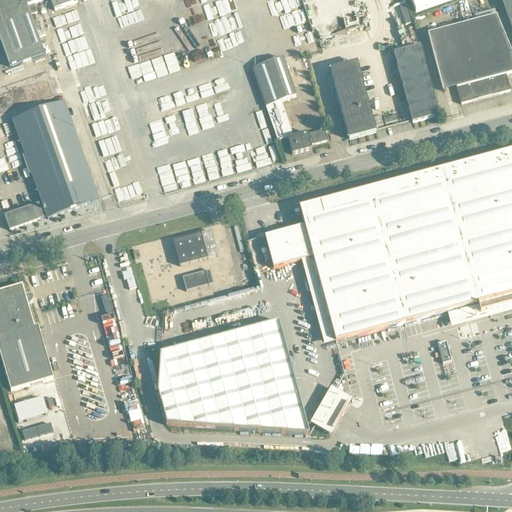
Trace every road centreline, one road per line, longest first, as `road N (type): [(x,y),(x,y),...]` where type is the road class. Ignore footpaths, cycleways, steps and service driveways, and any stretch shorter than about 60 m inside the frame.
road 1 (unclassified): [(0,260),(511,123)]
road 2 (primary): [(511,502),(180,490),(0,510)]
road 3 (unknown): [(131,341),(192,313),(271,300),(305,394),(368,442)]
